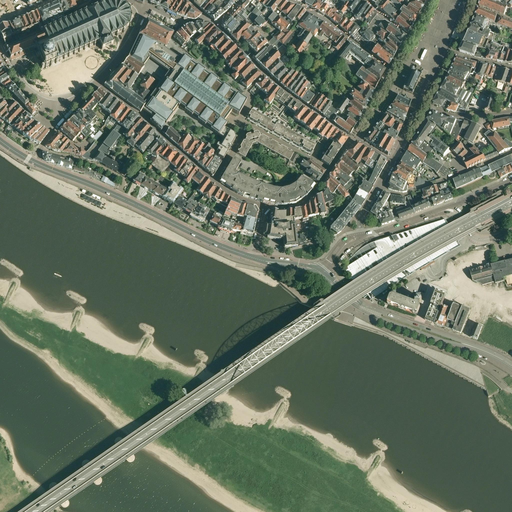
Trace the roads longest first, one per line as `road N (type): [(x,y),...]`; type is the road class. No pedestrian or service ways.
road 1 (primary): [(34,511),(388,269),(511,201)]
road 2 (tertiary): [(255,258),(32,161)]
road 3 (track): [(343,511),(199,431),(184,393)]
road 4 (residential): [(353,139),(281,89),(207,18)]
road 5 (tertiary): [(320,275),(372,315),(476,348)]
road 6 (residential): [(213,181),(96,81)]
road 7 (residential): [(422,102),(447,51),(511,69)]
